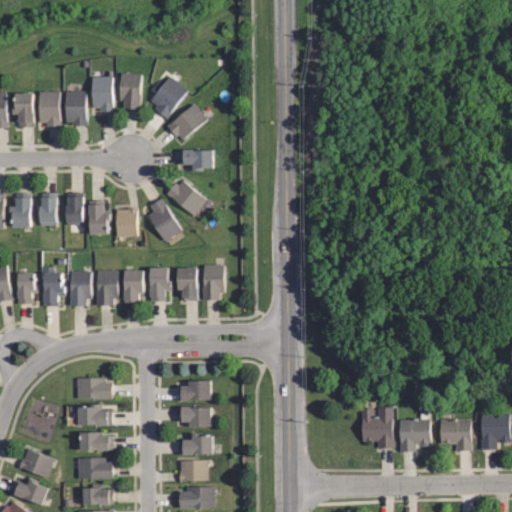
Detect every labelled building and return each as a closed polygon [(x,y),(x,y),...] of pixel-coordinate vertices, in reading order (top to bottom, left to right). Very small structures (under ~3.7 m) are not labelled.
[(143,72),(141,107),(125,106),(125,98),(121,98),(123,71),(143,72)] [(94,75),(114,75),(115,110),(101,111),(101,107),(94,107),(94,75)] [(171,75),(190,90),(168,118),(157,109),(160,106),(151,100),(171,75)] [(67,90),(87,89),(88,125),(74,125),(74,122),(68,122),(67,90)] [(41,91),(61,90),(62,126),(48,126),(48,122),(41,122),(41,91)] [(0,92),(8,92),(9,127),(0,127),(0,92)] [(34,92),(34,124),(20,124),(20,112),(13,112),(13,106),(17,106),(17,92),(34,92)] [(208,117),(183,138),(179,133),(177,134),(168,123),(195,101),(208,117)] [(212,149),(212,167),(199,167),(199,170),(192,170),(192,163),(180,163),(180,149),(212,149)] [(207,197),(194,214),(166,193),(175,181),(178,184),(183,178),(207,197)] [(84,191),(84,222),(66,223),(66,211),(64,211),(64,201),(68,201),(68,191),(84,191)] [(13,228),(33,227),(32,192),(18,192),(19,196),(12,196),(13,228)] [(57,224),(40,224),(40,211),(38,211),(38,202),(44,201),(44,192),(57,192),(57,224)] [(0,229),(10,230),(11,196),(0,195),(0,229)] [(108,219),(108,232),(90,232),(90,214),(89,214),(89,203),(90,203),(90,197),(104,197),(104,208),(110,208),(110,219),(108,219)] [(182,229),(165,240),(148,214),(153,211),(150,205),(161,198),(182,229)] [(137,235),(117,235),(117,209),(127,209),(127,206),(137,206),(137,235)] [(0,265),(8,264),(14,299),(0,300),(0,265)] [(170,266),(152,267),(152,301),(167,300),(167,289),(170,289),(170,266)] [(224,266),(206,266),(207,300),(221,300),(221,289),(224,289),(224,266)] [(180,268),(199,268),(199,298),(185,298),(185,291),(180,291),(180,268)] [(118,269),(98,269),(99,305),(113,305),(113,297),(119,297),(118,269)] [(145,269),(126,270),(127,300),(141,300),(140,293),(145,293),(145,269)] [(93,270),(73,270),(73,306),(87,306),(87,298),(94,298),(93,270)] [(37,272),(19,272),(20,303),(34,303),(34,292),(37,292),(37,272)] [(64,272),(46,272),(46,306),(61,306),(61,294),(64,294),(64,272)] [(77,397),(77,377),(105,376),(105,381),(111,381),(111,397),(77,397)] [(213,400),(180,400),(180,385),(188,385),(187,381),(213,380),(213,400)] [(110,424),(78,424),(78,406),(84,406),(84,404),(88,404),(88,406),(91,406),(91,404),(98,404),(98,410),(107,410),(107,412),(110,412),(110,424)] [(373,406),(373,409),(376,409),(376,418),(378,418),(378,408),(392,408),(392,447),(378,447),(378,438),(362,438),(362,406),(373,406)] [(212,407),(213,426),(188,427),(188,422),(181,422),(180,408),(212,407)] [(480,449),(480,414),(508,414),(509,441),(499,441),(499,437),(495,437),(495,449),(480,449)] [(414,451),(400,451),(400,419),(429,419),(429,442),(414,442),(414,451)] [(470,450),(457,450),(457,443),(441,443),(441,420),(470,420),(470,450)] [(109,451),(81,451),(81,432),(99,432),(99,435),(109,435),(109,451)] [(212,434),(212,452),(181,453),(180,438),(192,438),(192,432),(200,432),(200,434),(212,434)] [(54,457),(46,477),(19,467),(27,448),(54,457)] [(78,477),(78,456),(104,456),(104,462),(112,462),(112,477),(78,477)] [(207,480),(179,481),(178,472),(180,472),(179,460),(207,460),(207,480)] [(41,505),(11,492),(16,480),(19,482),(20,480),(26,482),(27,478),(30,479),(31,479),(49,486),(41,505)] [(111,504),(82,504),(82,487),(91,487),(91,483),(102,483),(102,489),(111,489),(111,504)] [(188,485),(216,485),(216,505),(195,505),(195,506),(181,506),(181,490),(188,490),(188,485)] [(1,511),(6,504),(9,505),(12,501),(30,511),(1,511)]
